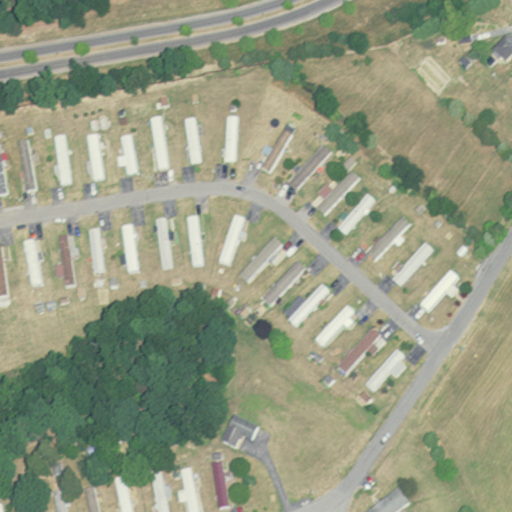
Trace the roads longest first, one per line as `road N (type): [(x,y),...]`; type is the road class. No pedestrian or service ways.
road 1 (residential): [(0,218),(194,187),(256,194),(294,217),(440,349)]
road 2 (residential): [(306,511),(331,502),(358,472),(511,242)]
road 3 (residential): [(305,0),(223,24),(0,63)]
